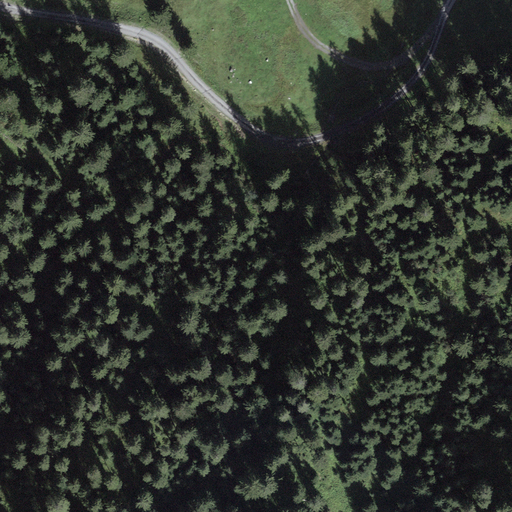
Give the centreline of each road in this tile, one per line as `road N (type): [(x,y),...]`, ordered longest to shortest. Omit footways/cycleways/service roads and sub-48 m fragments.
road 1 (primary): [(363,511),(41,0)]
road 2 (track): [(443,0),(408,84),(363,115),(284,143),(224,104),(153,30),(13,19),(0,11)]
road 3 (track): [(432,22),(397,61),(370,66),(330,47),(298,18),(291,0)]
